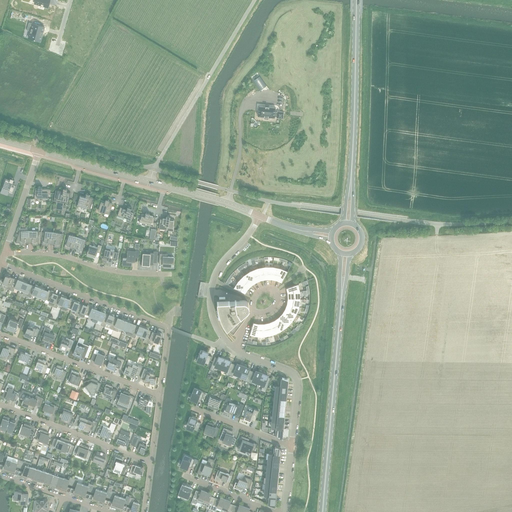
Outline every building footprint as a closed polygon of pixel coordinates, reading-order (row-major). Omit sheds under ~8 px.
[(29,22),(27,30),(30,31),(29,37),(40,41),(44,26),(29,22)] [(277,113),(274,112),(275,108),(258,106),(257,115),(263,116),(263,119),(267,119),(267,117),(273,118),(274,117),(276,117),(276,118),(282,119),(283,113),(277,112),(277,113)] [(5,179),(2,188),(9,191),(9,192),(12,193),(15,185),(12,184),(14,179),(10,177),(9,180),(5,179)] [(42,188),(42,185),(38,185),(38,188),(35,188),(35,194),(34,194),(34,198),(41,199),(48,200),(48,194),(51,194),(51,189),(42,188)] [(67,191),(67,188),(63,187),(63,191),(55,190),(53,201),(54,201),(54,199),(68,201),(68,203),(70,192),(67,191)] [(89,197),(90,194),(86,192),(85,196),(80,195),(77,205),(90,209),(93,198),(89,197)] [(109,203),(110,200),(106,198),(105,201),(99,200),(97,207),(99,208),(98,211),(101,212),(109,214),(112,204),(109,203)] [(130,212),(131,207),(128,206),(126,210),(123,209),(124,208),(120,207),(117,215),(124,218),(125,216),(127,217),(126,220),(131,222),(134,214),(130,212)] [(149,216),(149,214),(150,213),(146,212),(145,215),(141,214),(139,221),(152,225),(152,226),(155,227),(155,222),(154,222),(155,217),(149,216)] [(175,219),(170,219),(170,216),(166,215),(166,219),(160,218),(159,229),(165,230),(165,227),(168,228),(168,229),(173,229),(175,219)] [(29,243),(29,231),(19,231),(15,243),(23,243),(23,245),(26,245),(26,243),(29,243)] [(29,231),(29,243),(32,243),(32,245),(35,245),(35,243),(38,243),(38,241),(38,231),(29,231)] [(51,244),(53,232),(44,231),(42,241),(42,242),(45,243),(45,245),(48,246),(48,243),(51,244)] [(53,232),(51,244),(54,244),(54,247),(57,247),(57,245),(61,245),(61,244),(63,233),(53,232)] [(73,248),(77,237),(68,234),(65,244),(64,246),(67,247),(67,249),(70,250),(70,248),(73,248)] [(77,237),(73,248),(76,249),(75,252),(78,252),(79,250),(82,251),(83,250),(86,240),(77,237)] [(100,252),(102,245),(98,244),(97,247),(89,245),(87,251),(86,254),(95,257),(97,251),(100,252)] [(110,249),(105,248),(104,256),(103,259),(108,260),(108,261),(109,262),(110,262),(111,262),(112,261),(112,258),(117,259),(118,251),(114,250),(111,249),(110,249)] [(138,257),(138,251),(135,250),(135,251),(128,251),(127,257),(123,257),(123,265),(132,265),(132,258),(135,258),(135,257),(138,257)] [(157,262),(157,251),(154,251),(153,253),(150,252),(150,253),(143,253),(142,261),(141,261),(141,266),(147,267),(148,265),(150,265),(150,263),(153,263),(153,262),(157,262)] [(173,260),(174,257),(167,256),(168,254),(159,253),(159,264),(162,264),(162,266),(171,266),(171,262),(173,262),(173,260)] [(266,278),(265,265),(265,267),(258,268),(257,267),(261,279),(262,279),(266,278)] [(277,280),(281,267),(280,267),(280,268),(273,267),(273,265),(271,278),(272,278),(277,279),(276,279),(277,280)] [(261,280),(261,279),(257,267),(257,268),(250,271),(250,270),(256,282),(256,281),(260,279),(261,280)] [(288,270),(287,271),(280,268),(281,267),(277,280),(277,279),(282,281),(281,282),(282,282),(288,270)] [(256,282),(250,270),(249,270),(250,271),(244,276),(243,274),(251,285),(251,284),(252,283),(255,281),(256,282)] [(9,290),(14,278),(10,276),(10,275),(5,273),(2,282),(6,284),(5,288),(9,290)] [(251,285),(243,274),(243,275),(244,276),(239,281),(237,280),(248,288),(247,288),(250,285),(251,284),(251,285)] [(19,289),(23,280),(18,278),(18,279),(14,278),(9,290),(13,291),(15,287),(19,289)] [(26,296),(31,284),(27,283),(27,281),(23,280),(19,289),(24,291),(22,294),(26,296)] [(233,287),(245,293),(244,292),(247,288),(247,289),(248,288),(237,280),(238,281),(234,287),(233,287)] [(299,283),(286,287),(286,288),(287,287),(288,292),(287,292),(287,293),(301,291),(299,291),(297,284),(299,283)] [(37,296),(40,286),(35,285),(35,286),(31,284),(26,296),(31,298),(32,294),(37,296)] [(45,299),(49,290),(48,291),(44,289),(45,288),(40,286),(37,296),(45,299)] [(52,306),(57,294),(53,293),(53,291),(49,290),(45,299),(49,301),(48,304),(52,306)] [(288,298),(301,299),(299,299),(299,291),(301,291),(287,293),(288,293),(288,297),(288,298)] [(58,304),(63,306),(66,296),(62,295),(61,296),(57,294),(52,306),(57,308),(58,304)] [(71,309),(75,300),(70,298),(70,299),(66,298),(66,296),(63,306),(61,309),(66,311),(67,307),(71,309)] [(301,299),(288,298),(288,299),(288,303),(287,303),(300,307),(298,306),(299,299),(301,299)] [(79,316),(83,304),(79,303),(80,301),(75,300),(71,309),(76,311),(74,314),(79,316)] [(239,300),(238,300),(217,301),(217,307),(219,313),(219,314),(222,320),(225,325),(227,329),(230,332),(233,335),(250,312),(249,313),(247,309),(248,308),(249,306),(249,304),(248,303),(247,301),(245,300),(243,300),(239,300)] [(300,307),(287,303),(287,304),(286,308),(285,308),(297,314),(295,313),(298,306),(300,307)] [(89,316),(92,306),(88,305),(87,306),(83,304),(79,316),(83,318),(84,314),(89,316)] [(96,323),(97,319),(101,310),(100,311),(96,309),(97,308),(92,306),(89,316),(93,317),(92,321),(96,323)] [(297,314),(285,308),(286,309),(285,310),(283,313),(282,313),(292,321),(293,321),(291,320),(295,314),(297,314)] [(97,319),(98,319),(102,321),(100,324),(105,326),(110,313),(109,313),(109,314),(105,313),(106,311),(101,310),(97,319)] [(113,329),(118,318),(114,316),(114,315),(110,313),(105,326),(113,329)] [(292,321),(282,313),(283,313),(279,317),(278,317),(287,327),(286,325),(291,320),(292,321)] [(287,327),(278,317),(279,317),(274,320),(280,331),(281,331),(280,330),(286,326),(287,327)] [(20,328),(24,319),(20,318),(18,322),(9,318),(6,327),(15,331),(16,329),(17,327),(20,328)] [(123,329),(127,320),(122,318),(122,319),(118,318),(113,329),(118,331),(119,327),(123,329)] [(131,336),(135,324),(131,323),(132,321),(127,320),(123,329),(128,331),(126,334),(131,336)] [(280,331),(274,320),(274,321),(270,322),(269,323),(269,322),(273,335),(273,334),(273,333),(280,330),(280,331)] [(249,335),(250,335),(250,333),(257,335),(257,336),(258,323),(258,324),(257,324),(253,323),(253,322),(249,335)] [(273,335),(269,322),(269,323),(268,323),(264,324),(264,323),(265,336),(265,335),(273,333),(273,335)] [(265,336),(264,323),(264,324),(259,324),(259,323),(258,323),(257,336),(258,335),(265,335),(265,336)] [(141,336),(144,326),(140,325),(139,326),(135,324),(131,336),(135,338),(136,334),(141,336)] [(36,328),(29,325),(28,327),(27,327),(24,335),(30,337),(31,335),(33,336),(34,335),(37,336),(40,329),(36,328)] [(54,334),(49,332),(51,329),(45,327),(45,326),(42,335),(42,334),(44,335),(42,341),(45,343),(46,342),(47,342),(47,343),(50,345),(54,334)] [(148,343),(152,331),(148,329),(149,328),(144,326),(141,336),(145,337),(144,341),(148,343)] [(152,331),(148,343),(152,344),(154,341),(161,343),(162,333),(157,331),(156,332),(152,331)] [(73,340),(66,337),(65,340),(62,339),(59,348),(66,351),(67,347),(67,346),(68,344),(71,346),(73,340)] [(85,356),(89,345),(78,341),(73,353),(81,356),(81,355),(85,356)] [(16,349),(6,345),(5,348),(4,347),(0,356),(6,359),(6,357),(9,358),(10,357),(12,357),(16,349)] [(211,356),(207,354),(208,352),(201,350),(198,356),(199,356),(198,360),(201,361),(201,362),(208,364),(212,356),(211,356)] [(25,353),(21,351),(20,354),(18,358),(28,361),(27,364),(30,365),(33,358),(30,357),(31,354),(25,352),(25,353)] [(105,354),(101,352),(101,353),(98,352),(97,354),(94,353),(91,359),(94,360),(94,362),(101,364),(102,364),(101,364),(105,354)] [(221,368),(225,356),(221,355),(220,357),(218,357),(218,356),(218,357),(215,356),(209,369),(213,371),(215,365),(221,368)] [(229,375),(233,363),(230,362),(231,361),(230,361),(228,360),(229,358),(225,356),(221,368),(227,370),(225,374),(229,376),(229,375)] [(121,369),(124,359),(117,357),(116,359),(114,358),(110,357),(109,361),(107,366),(106,366),(111,368),(112,368),(114,369),(115,368),(115,367),(121,369)] [(43,360),(38,358),(37,362),(36,362),(35,365),(36,365),(35,366),(39,368),(38,370),(45,373),(48,365),(45,364),(47,361),(43,359),(43,360)] [(240,375),(244,364),(240,362),(239,365),(237,364),(236,364),(234,363),(233,363),(229,375),(232,376),(234,373),(240,375)] [(123,372),(123,373),(134,377),(135,374),(139,375),(142,365),(137,363),(136,366),(133,364),(132,366),(128,365),(127,367),(126,367),(124,373),(123,372)] [(248,382),(252,370),(249,369),(249,368),(247,368),(248,365),(248,366),(248,365),(244,364),(240,375),(245,377),(244,381),(248,382)] [(61,369),(62,366),(57,365),(56,367),(55,367),(54,367),(52,373),(55,374),(56,374),(56,375),(55,377),(57,378),(63,380),(66,371),(61,369)] [(155,382),(156,377),(155,377),(155,373),(147,370),(147,369),(144,368),(140,377),(143,378),(143,380),(147,382),(147,381),(149,381),(149,382),(155,382)] [(258,382),(263,371),(258,369),(258,370),(258,372),(256,371),(255,371),(255,372),(252,371),(252,370),(248,382),(251,383),(252,380),(258,382)] [(78,386),(81,379),(77,378),(79,373),(72,370),(68,381),(68,380),(70,381),(71,382),(71,383),(73,383),(73,384),(78,386)] [(263,371),(258,382),(264,384),(263,386),(262,386),(261,388),(262,389),(266,390),(267,388),(271,377),(270,377),(270,378),(268,376),(268,375),(268,376),(266,375),(266,373),(267,373),(267,372),(263,371)] [(95,379),(92,378),(87,380),(88,380),(89,383),(85,386),(86,386),(90,392),(89,393),(90,393),(94,394),(95,394),(95,390),(98,391),(97,393),(101,383),(97,382),(98,380),(97,380),(95,379)] [(117,391),(112,389),(113,386),(106,383),(102,393),(106,394),(105,395),(110,397),(110,398),(113,399),(117,390),(117,391)] [(14,392),(12,392),(13,388),(7,386),(4,393),(3,396),(5,397),(9,399),(10,398),(11,398),(11,399),(16,401),(19,393),(14,391),(14,392)] [(198,390),(195,388),(193,392),(192,391),(190,398),(197,401),(198,399),(200,400),(201,400),(204,392),(198,389),(198,390)] [(27,406),(31,397),(28,395),(29,392),(22,390),(19,398),(20,397),(23,398),(21,404),(27,406)] [(128,395),(129,392),(124,390),(123,393),(121,392),(120,395),(117,402),(118,402),(124,404),(124,406),(127,407),(128,406),(130,407),(134,396),(133,397),(128,395)] [(31,397),(27,406),(34,409),(36,403),(40,405),(39,406),(43,398),(36,395),(35,398),(31,397)] [(221,400),(211,396),(211,397),(210,397),(208,403),(207,406),(217,410),(221,400)] [(152,401),(144,398),(144,400),(140,398),(138,404),(146,408),(146,411),(150,411),(150,414),(152,401)] [(229,403),(227,402),(223,411),(229,413),(230,411),(233,412),(232,413),(236,414),(237,412),(241,414),(244,404),(240,403),(239,405),(236,404),(236,405),(229,402),(229,403)] [(50,405),(45,403),(43,408),(45,409),(43,412),(49,415),(50,413),(55,415),(59,406),(51,403),(50,405)] [(255,420),(258,410),(254,408),(252,412),(247,410),(244,419),(248,421),(248,420),(251,421),(251,419),(255,420)] [(73,414),(64,410),(62,413),(61,412),(59,415),(61,416),(60,419),(69,423),(73,414)] [(83,428),(87,419),(82,417),(83,416),(80,415),(77,414),(74,423),(78,425),(78,426),(83,428)] [(4,415),(0,425),(0,428),(5,431),(6,429),(12,431),(16,421),(11,420),(10,422),(8,421),(9,417),(4,415)] [(200,422),(196,421),(197,419),(190,416),(187,423),(188,423),(187,426),(190,428),(198,431),(201,422),(200,422)] [(87,419),(83,428),(89,430),(89,429),(94,431),(98,422),(95,421),(92,420),(92,421),(87,419)] [(215,428),(212,426),(213,423),(208,421),(204,432),(209,434),(210,433),(213,434),(212,436),(213,436),(216,437),(219,428),(216,427),(216,426),(215,428)] [(22,425),(21,425),(19,432),(18,434),(31,439),(34,432),(30,431),(31,429),(29,428),(30,426),(37,428),(24,423),(23,426),(22,425)] [(101,424),(97,434),(104,437),(104,435),(106,435),(106,436),(110,438),(116,425),(111,423),(109,427),(101,424)] [(234,445),(236,438),(233,437),(233,436),(232,435),(233,433),(231,431),(224,427),(219,439),(224,441),(223,443),(228,445),(229,443),(230,443),(234,445)] [(282,438),(283,434),(283,428),(276,428),(275,433),(276,433),(276,436),(282,438)] [(47,444),(49,438),(46,436),(48,432),(40,429),(37,439),(40,440),(39,441),(42,443),(47,444)] [(115,441),(121,443),(121,442),(124,443),(124,445),(127,446),(130,440),(128,440),(130,436),(120,433),(116,441),(115,441)] [(135,435),(131,444),(138,447),(137,450),(143,452),(144,449),(145,450),(146,443),(143,442),(143,443),(140,442),(142,438),(135,435)] [(257,443),(249,440),(249,438),(241,435),(240,439),(241,440),(240,443),(239,442),(238,446),(237,447),(245,451),(246,449),(251,451),(251,449),(254,450),(257,443)] [(60,452),(65,438),(61,437),(60,440),(54,438),(51,445),(57,447),(57,449),(60,451),(60,452)] [(65,438),(60,452),(61,451),(65,452),(65,450),(71,453),(74,445),(68,443),(69,440),(65,438)] [(88,459),(91,451),(88,450),(89,447),(80,444),(76,453),(85,456),(85,457),(88,459)] [(280,455),(281,447),(275,445),(275,448),(274,448),(273,454),(280,454),(280,455)] [(8,471),(12,460),(7,458),(8,453),(4,451),(3,454),(1,461),(5,463),(4,465),(3,464),(2,469),(4,469),(3,470),(7,470),(8,471)] [(100,452),(97,451),(96,454),(95,454),(92,461),(97,462),(97,461),(99,462),(99,463),(103,464),(105,458),(104,457),(105,454),(103,453),(103,452),(101,451),(100,452)] [(188,457),(185,455),(184,459),(183,459),(180,465),(188,468),(188,466),(191,467),(193,462),(197,464),(198,460),(188,456),(188,457)] [(127,464),(122,462),(123,460),(116,457),(113,465),(114,465),(113,470),(124,474),(128,463),(127,463),(127,464)] [(209,474),(214,460),(209,457),(206,464),(201,462),(197,473),(202,475),(203,472),(209,474)] [(20,468),(22,460),(18,459),(17,462),(12,460),(8,471),(10,471),(13,474),(13,473),(13,472),(15,473),(16,469),(15,468),(16,466),(20,468)] [(27,477),(27,476),(31,467),(31,465),(32,464),(22,460),(20,468),(24,469),(23,471),(22,471),(21,475),(22,475),(22,477),(26,477),(27,477)] [(136,466),(132,464),(129,473),(136,475),(137,472),(142,474),(143,467),(137,465),(136,466)] [(27,476),(29,477),(28,478),(31,478),(32,479),(32,478),(36,468),(32,467),(32,465),(31,465),(31,467),(27,476)] [(32,478),(33,478),(34,479),(33,480),(36,480),(38,480),(41,470),(37,469),(37,467),(36,467),(36,468),(32,478)] [(45,480),(47,472),(43,471),(43,469),(42,469),(41,470),(38,480),(39,480),(39,482),(38,482),(41,482),(43,482),(44,479),(45,480)] [(227,481),(229,474),(226,473),(226,472),(218,469),(214,479),(219,481),(221,478),(224,479),(223,480),(227,481)] [(53,472),(52,474),(47,472),(45,480),(44,483),(46,483),(48,485),(49,484),(50,484),(54,473),(53,472)] [(50,484),(50,485),(51,485),(53,487),(54,485),(55,486),(59,474),(54,472),(54,473),(50,484)] [(55,486),(56,487),(58,489),(59,489),(59,488),(59,487),(60,487),(60,488),(64,478),(64,475),(59,474),(55,486)] [(248,488),(252,479),(244,476),(243,479),(239,478),(238,482),(235,481),(233,487),(241,490),(242,487),(244,488),(245,487),(248,488)] [(64,478),(60,488),(60,487),(60,488),(61,489),(64,491),(65,490),(66,490),(68,486),(67,486),(68,484),(72,485),(74,478),(70,477),(69,479),(64,478)] [(79,494),(82,484),(77,482),(78,479),(74,478),(72,485),(76,486),(75,489),(74,488),(73,492),(74,493),(74,494),(78,494),(79,494)] [(90,491),(93,484),(89,483),(88,486),(82,484),(79,494),(80,495),(83,497),(84,496),(85,497),(86,492),(86,490),(90,491)] [(98,501),(101,490),(96,489),(97,486),(93,484),(90,491),(94,493),(94,495),(93,495),(91,499),(93,499),(93,500),(93,501),(96,500),(98,501)] [(188,497),(192,488),(182,484),(178,494),(188,497)] [(109,498),(112,491),(107,489),(106,492),(101,490),(98,501),(99,501),(102,504),(102,503),(102,502),(104,503),(105,499),(104,498),(105,496),(109,498)] [(203,501),(206,492),(201,489),(200,490),(201,490),(200,492),(196,490),(191,502),(195,503),(197,503),(198,499),(203,501)] [(27,504),(28,493),(21,492),(22,491),(15,490),(14,495),(13,495),(12,500),(17,501),(18,499),(22,500),(22,503),(27,504)] [(116,507),(120,497),(115,495),(116,492),(112,491),(109,498),(113,499),(112,501),(110,505),(112,505),(111,507),(115,507),(116,507)] [(210,509),(215,497),(210,496),(211,494),(212,494),(206,492),(203,501),(202,503),(206,505),(206,506),(206,508),(210,509)] [(128,504),(130,497),(126,495),(125,498),(120,497),(116,507),(118,508),(121,510),(121,509),(123,509),(124,505),(123,505),(124,503),(128,504)] [(130,497),(128,504),(132,505),(131,508),(130,507),(129,511),(131,511),(137,511),(139,506),(138,506),(139,503),(133,501),(134,498),(130,497)] [(222,508),(225,499),(220,497),(219,497),(220,497),(219,499),(215,497),(210,509),(214,511),(216,510),(217,506),(222,508)] [(46,500),(46,499),(42,500),(34,500),(33,511),(39,510),(39,511),(46,511),(47,511),(46,511),(46,510),(48,510),(47,499),(46,500)] [(231,511),(234,505),(229,503),(230,501),(231,501),(225,499),(222,508),(226,510),(225,511),(231,511)]
